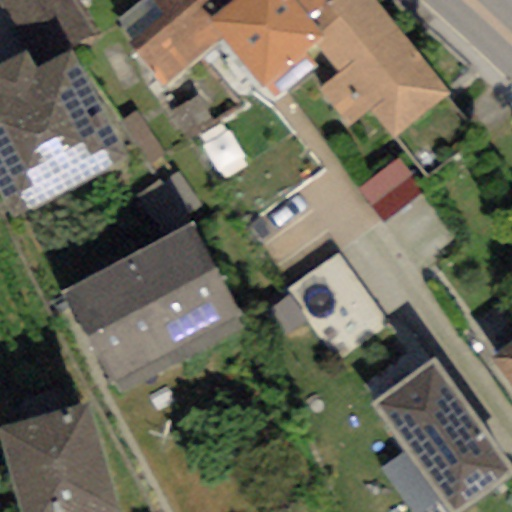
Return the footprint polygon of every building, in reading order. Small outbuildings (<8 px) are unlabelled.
[(149,0),(113,29),(164,92),(219,47),(208,33),(248,0),(149,0)] [(308,31),(283,0),(248,0),(208,33),(219,47),(263,101),(318,56),(324,51),(308,31)] [(345,0),(283,0),(308,31),(345,0)] [(479,141),(365,0),(345,0),(308,31),(324,51),(318,56),(339,82),(320,97),(350,135),(370,119),(394,148),(398,145),(428,182),(479,141)] [(0,212),(7,228),(125,171),(72,63),(34,81),(26,65),(0,77),(0,212)] [(392,234),(430,200),(402,169),(364,203),(392,234)] [(245,342),(192,237),(63,301),(116,406),(245,342)] [(288,348),(336,322),(353,354),(387,336),(351,269),(269,313),(288,348)] [(511,351),(488,368),(511,401),(511,351)] [(465,511),(509,482),(431,372),(371,414),(440,511),(465,511)] [(113,511),(86,420),(0,445),(0,461),(15,511),(113,511)]
